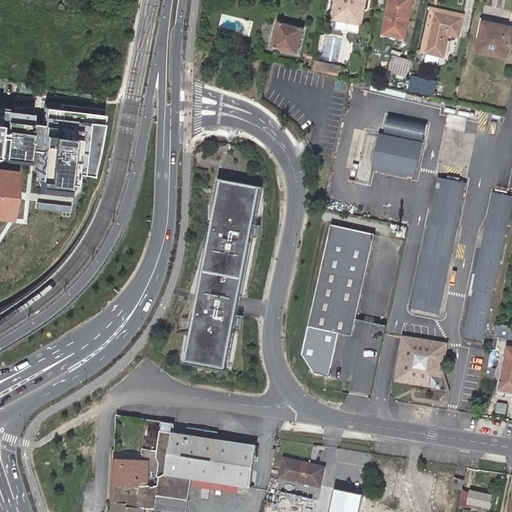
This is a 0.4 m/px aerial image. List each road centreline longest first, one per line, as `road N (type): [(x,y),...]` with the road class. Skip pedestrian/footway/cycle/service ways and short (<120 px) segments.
road 1 (secondary): [(165,21),(155,253),(124,310),(40,373)]
road 2 (motorway): [(165,21),(137,172),(115,236),(71,291),(0,340)]
road 3 (secondary): [(15,413),(118,345),(154,294),(168,255),(175,134)]
road 4 (secondary): [(304,402),(282,377),(272,341),(297,202),(294,162),(277,138),(249,121)]
road 5 (unclassified): [(304,402),(264,407),(129,388),(109,408),(102,502)]
road 6 (unknown): [(405,318),(439,172),(456,157),(507,155)]
road 7 (secondary): [(511,447),(337,418),(304,402)]
road 8 (unknown): [(449,323),(464,300),(485,193),(507,155)]
